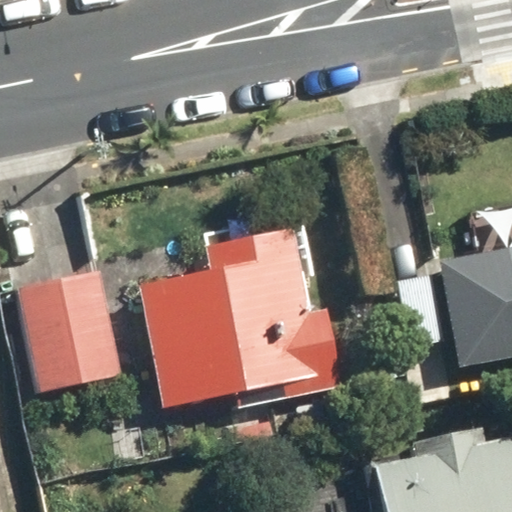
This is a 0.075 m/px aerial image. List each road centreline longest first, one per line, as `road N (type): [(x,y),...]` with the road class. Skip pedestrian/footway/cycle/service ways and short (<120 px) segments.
road 1 (residential): [(0,80),(348,8)]
road 2 (residential): [(511,0),(348,8)]
